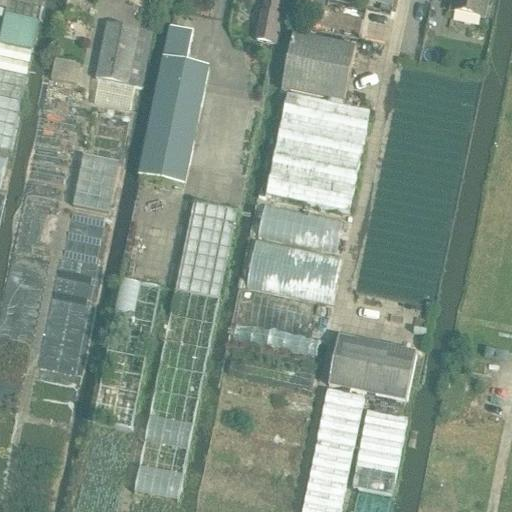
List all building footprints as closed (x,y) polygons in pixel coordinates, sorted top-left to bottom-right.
[(264,0),(262,16),(256,44),(277,49),(284,18),(278,17),(281,0),(264,0)] [(367,0),(366,4),(392,9),(393,0),(367,0)] [(440,0),(454,3),(452,14),(484,20),(487,0),(440,0)] [(99,82),(94,106),(130,114),(135,90),(141,91),(152,36),(107,27),(96,81),(99,82)] [(170,30),(139,181),(184,190),(209,71),(187,67),(193,34),(170,30)] [(329,102),(328,106),(343,109),(344,105),(355,50),(293,37),(282,92),(329,102)] [(0,48),(0,75),(27,81),(33,56),(0,48)] [(0,75),(0,152),(11,155),(27,81),(0,75)] [(277,148),(266,198),(349,216),(360,166),(371,115),(343,109),(328,106),(288,97),(277,148)] [(84,158),(74,209),(109,216),(119,165),(84,158)] [(237,214),(194,205),(134,496),(177,505),(237,214)] [(122,284),(93,427),(131,434),(160,292),(122,284)] [(349,397),(351,392),(406,404),(416,357),(337,340),(328,387),(344,391),(343,395),(327,392),(316,444),(317,444),(304,504),(302,511),(339,511),(352,452),(353,452),(363,400),(349,397)] [(353,491),(393,499),(408,422),(368,414),(353,491)]
